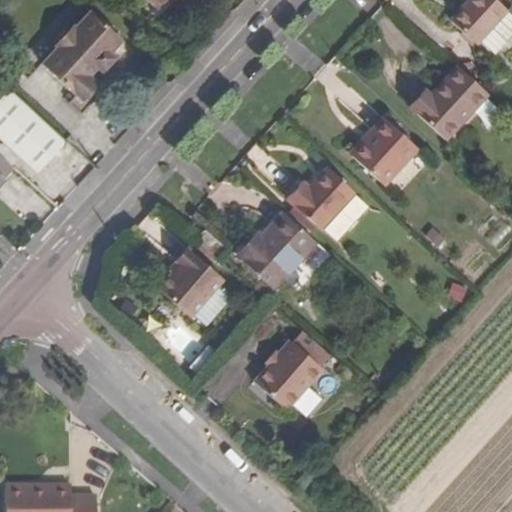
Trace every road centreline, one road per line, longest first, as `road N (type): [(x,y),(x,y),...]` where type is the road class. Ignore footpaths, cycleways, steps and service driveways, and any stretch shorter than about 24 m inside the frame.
road 1 (tertiary): [(23,293),(291,0)]
road 2 (residential): [(23,293),(258,511)]
